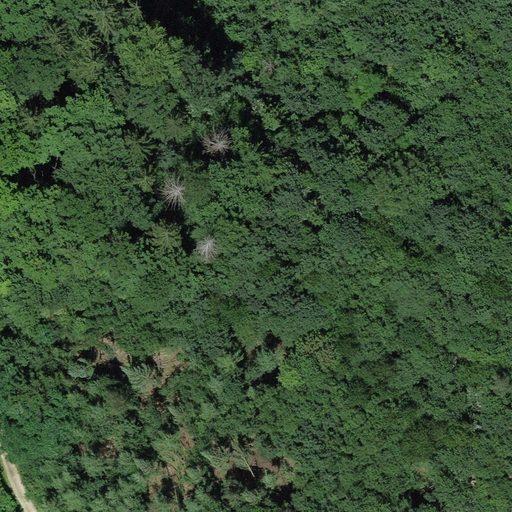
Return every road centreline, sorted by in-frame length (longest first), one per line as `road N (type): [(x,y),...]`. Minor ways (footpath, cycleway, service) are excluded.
road 1 (track): [(156,0),(151,21),(22,207),(0,265)]
road 2 (track): [(511,330),(482,401),(470,511)]
